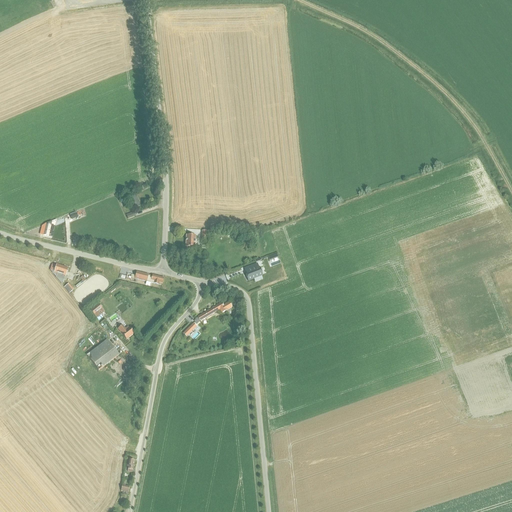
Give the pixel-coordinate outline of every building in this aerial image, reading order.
[(140,206),(136,198),(134,199),(133,197),(128,199),(133,209),(140,206)] [(42,227),(40,234),(48,236),(50,237),(53,237),(54,230),(50,229),(50,227),(51,226),(46,225),(42,227)] [(195,247),(195,236),(186,235),(185,247),(195,247)] [(250,271),(244,273),(248,281),(263,276),(259,267),(258,268),(257,264),(249,267),(250,271)] [(65,276),(68,269),(57,265),(54,273),(57,274),(56,278),(64,281),(65,276)] [(136,272),(134,279),(158,285),(159,282),(162,283),(163,278),(152,275),(152,277),(148,276),(148,275),(136,272)] [(68,284),(64,287),(69,293),(73,290),(68,284)] [(198,318),(194,322),(197,324),(200,321),(220,310),(222,313),(232,307),(229,302),(223,306),(221,303),(206,312),(198,317),(198,318)] [(96,318),(103,312),(104,312),(98,304),(91,310),(96,318)] [(193,323),(183,333),(186,337),(196,326),(193,323)] [(122,326),(118,329),(126,340),(133,334),(128,327),(125,330),(122,326)] [(106,340),(86,356),(98,371),(118,356),(106,340)]
